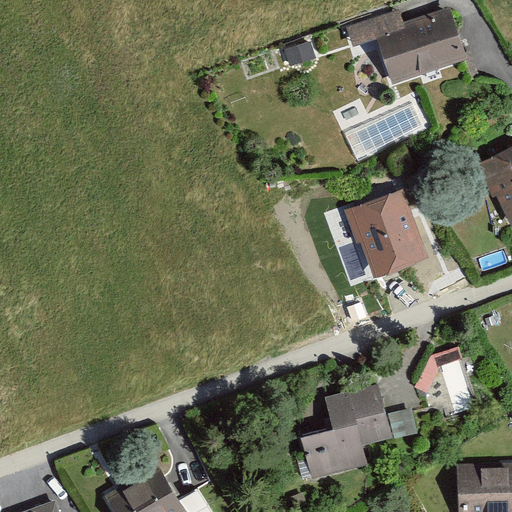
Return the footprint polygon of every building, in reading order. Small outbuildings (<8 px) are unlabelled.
[(444,10),(366,40),(385,90),(464,60),(444,10)] [(506,234),(511,230),(511,152),(477,168),(506,234)] [(366,285),(417,268),(394,200),(343,217),(366,285)] [(403,438),(391,391),(335,404),(341,429),(305,438),(316,480),(373,466),(368,446),(403,438)] [(464,511),(511,511),(511,472),(463,474),(464,511)] [(123,511),(197,511),(174,473),(120,505),(123,511)] [(67,511),(61,497),(23,511),(67,511)]
